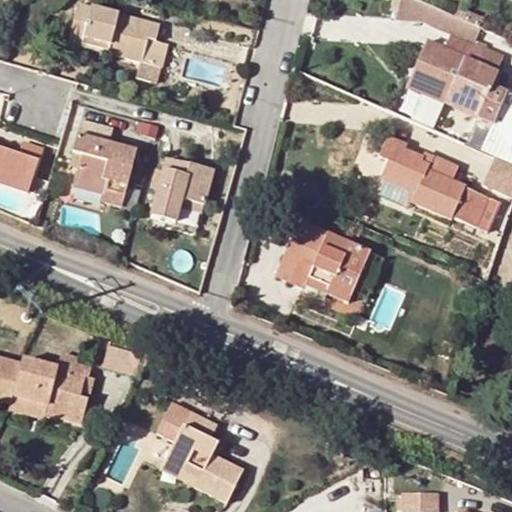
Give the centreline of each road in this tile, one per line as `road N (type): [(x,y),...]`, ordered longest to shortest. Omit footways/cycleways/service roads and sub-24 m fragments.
road 1 (residential): [(295,0),(221,320)]
road 2 (tertiary): [(221,320),(0,229)]
road 3 (tertiary): [(0,248),(214,334)]
road 4 (tertiary): [(214,334),(394,405)]
road 5 (tertiary): [(394,405),(332,367),(221,320)]
road 6 (tertiary): [(394,405),(511,456)]
